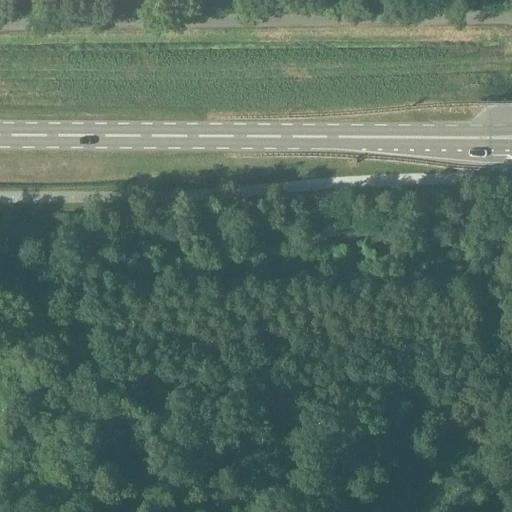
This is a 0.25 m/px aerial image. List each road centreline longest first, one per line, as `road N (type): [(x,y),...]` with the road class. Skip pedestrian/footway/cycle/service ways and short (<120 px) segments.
road 1 (track): [(503,506),(0,506)]
road 2 (primary): [(489,140),(0,135)]
